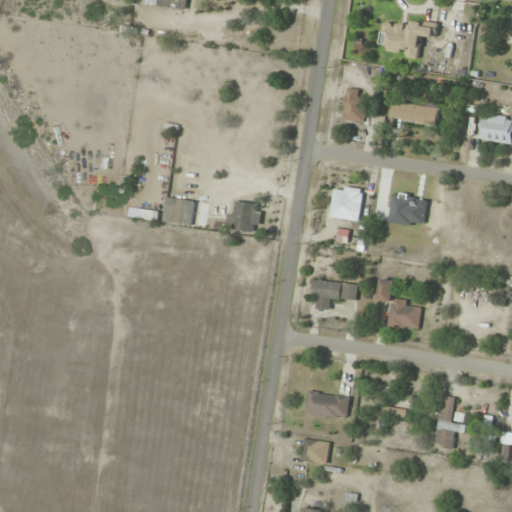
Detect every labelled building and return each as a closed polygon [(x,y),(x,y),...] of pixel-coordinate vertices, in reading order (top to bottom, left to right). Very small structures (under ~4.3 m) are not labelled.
[(187,10),(188,0),(146,0),(146,5),(187,10)] [(439,26),(385,20),(383,44),(391,44),(389,54),(421,58),(423,39),(437,40),(439,26)] [(370,100),(360,97),(362,91),(351,88),(343,117),(363,123),(370,100)] [(437,126),(440,110),(395,100),(391,117),(437,126)] [(511,115),(483,116),(483,142),(511,141),(511,115)] [(359,221),(364,190),(336,185),(332,216),(359,221)] [(193,224),(195,200),(167,198),(164,222),(193,224)] [(231,231),(261,231),(261,203),(231,203),(231,231)] [(159,220),(159,211),(142,211),(142,220),(159,220)] [(390,326),(420,329),(423,305),(395,302),(397,280),(383,279),(380,300),(392,301),(390,326)] [(332,309),(333,300),(357,301),(359,283),(315,280),(314,298),(319,299),(318,308),(332,309)] [(307,413),(348,419),(351,397),(310,391),(307,413)] [(457,399),(445,397),(438,446),(455,448),(457,431),(466,433),(466,426),(453,424),(457,399)] [(329,463),(331,441),(305,440),(304,461),(329,463)]
